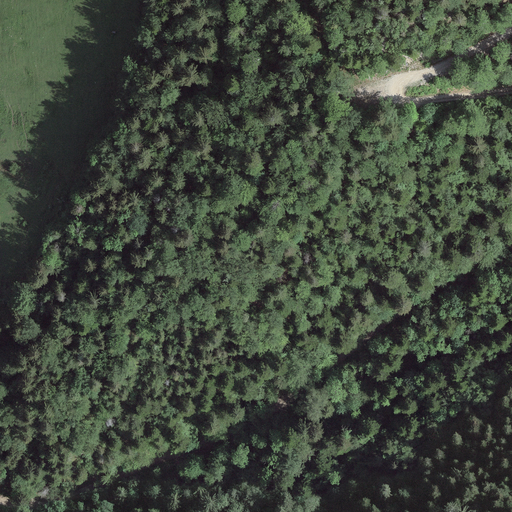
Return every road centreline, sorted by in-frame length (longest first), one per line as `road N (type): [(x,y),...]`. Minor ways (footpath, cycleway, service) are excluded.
road 1 (track): [(511,236),(444,273),(295,385),(219,431),(61,479),(0,473)]
road 2 (track): [(511,32),(464,68),(466,82),(480,90),(511,88)]
